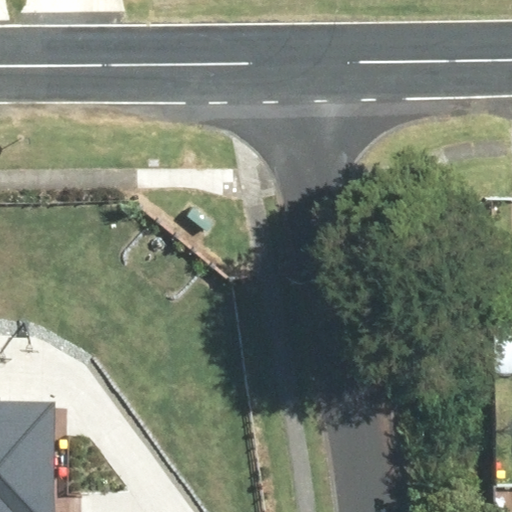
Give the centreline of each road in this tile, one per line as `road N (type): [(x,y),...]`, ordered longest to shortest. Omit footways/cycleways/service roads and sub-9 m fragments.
road 1 (residential): [(337,63),(383,511)]
road 2 (tertiary): [(0,66),(337,63)]
road 3 (tertiary): [(337,63),(511,60)]
